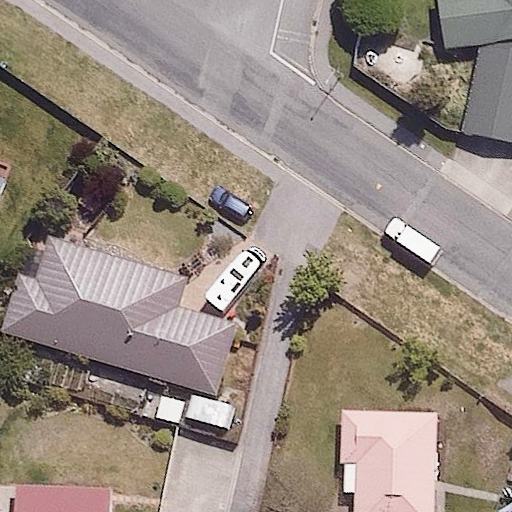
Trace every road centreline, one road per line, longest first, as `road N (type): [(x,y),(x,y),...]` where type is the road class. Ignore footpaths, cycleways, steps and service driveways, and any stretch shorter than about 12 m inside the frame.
road 1 (residential): [(511,267),(262,98)]
road 2 (residential): [(262,98),(115,0)]
